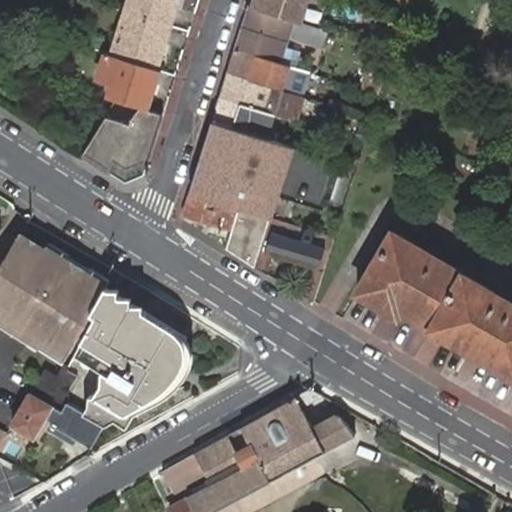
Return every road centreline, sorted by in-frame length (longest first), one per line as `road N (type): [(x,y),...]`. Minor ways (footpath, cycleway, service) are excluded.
road 1 (residential): [(323,352),(44,511)]
road 2 (residential): [(218,0),(152,198),(129,233)]
road 3 (tertiary): [(323,352),(129,233)]
road 4 (tertiary): [(511,467),(323,352)]
road 5 (tertiary): [(129,233),(0,150)]
